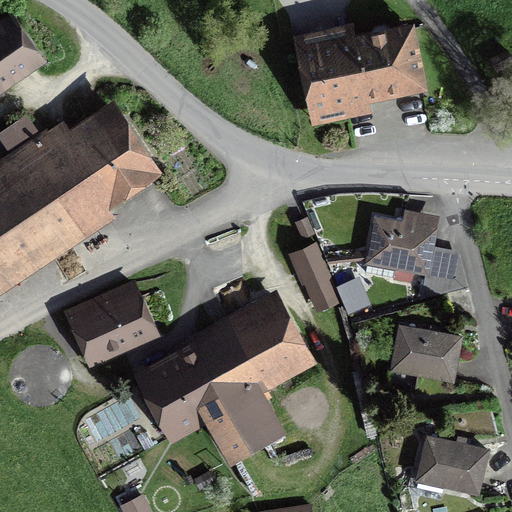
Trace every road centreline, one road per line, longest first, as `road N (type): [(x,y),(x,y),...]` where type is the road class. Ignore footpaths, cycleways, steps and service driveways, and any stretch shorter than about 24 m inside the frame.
road 1 (residential): [(279,163),(249,203),(0,330)]
road 2 (tertiary): [(63,0),(200,118),(279,163)]
road 3 (tertiary): [(279,163),(346,176),(511,184)]
road 4 (track): [(249,203),(260,248),(329,369)]
road 5 (residential): [(511,128),(411,0)]
